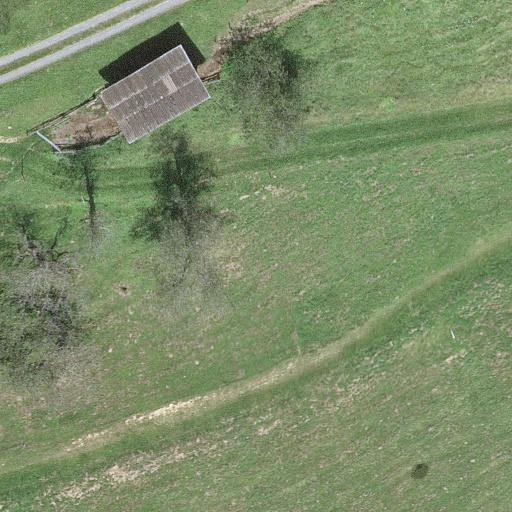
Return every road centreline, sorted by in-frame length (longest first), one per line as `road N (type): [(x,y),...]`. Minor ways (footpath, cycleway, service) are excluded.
road 1 (track): [(0,476),(175,427),(302,376),(511,248)]
road 2 (track): [(0,153),(106,174),(511,107)]
road 3 (track): [(164,0),(0,68)]
